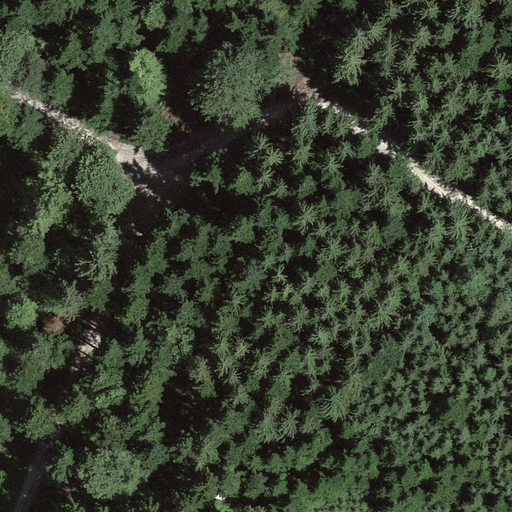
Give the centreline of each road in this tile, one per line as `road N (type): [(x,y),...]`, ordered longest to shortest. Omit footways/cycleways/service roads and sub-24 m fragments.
road 1 (track): [(17,511),(152,190),(101,141),(0,83)]
road 2 (track): [(511,234),(369,147),(299,129),(221,137),(152,190)]
